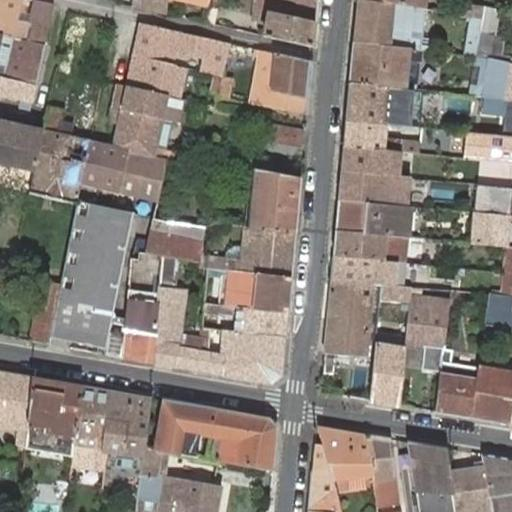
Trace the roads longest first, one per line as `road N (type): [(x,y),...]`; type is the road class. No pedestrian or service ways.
road 1 (residential): [(331,57),(300,406)]
road 2 (residential): [(300,406),(0,351)]
road 3 (residential): [(96,5),(331,57)]
road 4 (residential): [(511,443),(300,406)]
